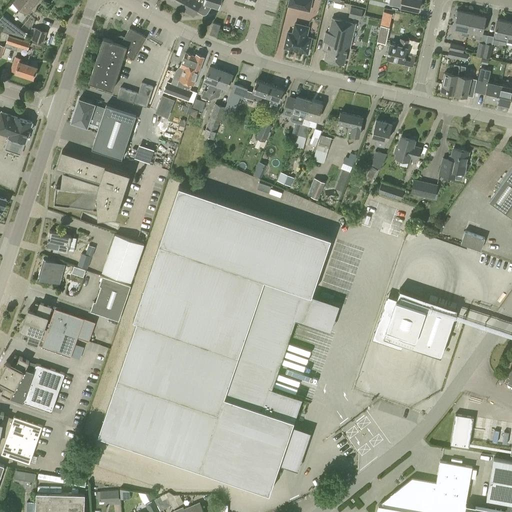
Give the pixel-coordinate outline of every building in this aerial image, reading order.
[(37,0),(14,0),(13,2),(27,13),(37,0)] [(164,0),(194,16),(197,10),(203,14),(204,14),(205,14),(206,14),(207,13),(208,12),(212,5),(219,7),(221,0),(164,0)] [(309,10),(311,0),(289,0),(288,5),(309,10)] [(401,0),(400,6),(418,10),(420,0),(401,0)] [(360,19),(363,9),(351,6),(349,16),(360,19)] [(384,10),(381,24),(389,26),(392,12),(384,10)] [(481,34),(485,16),(458,10),(454,28),(462,30),(461,34),(467,36),(468,31),(475,32),(474,38),(480,39),(481,34)] [(350,48),(356,23),(332,17),(328,32),(326,31),(324,41),(329,42),(325,59),(344,63),(347,47),(350,48)] [(492,43),(499,44),(500,38),(507,39),(511,21),(497,18),(492,43)] [(217,36),(220,24),(214,22),(210,34),(217,36)] [(306,36),(308,27),(295,23),(293,33),(288,31),(284,47),(307,52),(311,37),(306,36)] [(385,43),(389,26),(381,24),(377,41),(385,43)] [(16,25),(10,33),(24,37),(26,32),(16,25)] [(134,59),(146,37),(130,27),(123,39),(121,37),(120,38),(117,39),(116,41),(103,37),(89,81),(92,82),(113,89),(124,54),(126,54),(134,59)] [(42,42),(46,31),(35,28),(31,39),(42,42)] [(27,49),(30,41),(8,34),(5,47),(17,51),(18,46),(27,49)] [(406,53),(409,40),(401,38),(399,45),(390,43),(387,58),(389,58),(388,60),(394,61),(394,59),(403,61),(403,63),(413,65),(415,55),(406,53)] [(482,57),(485,43),(478,42),(476,55),(482,57)] [(463,52),(464,46),(451,43),(449,50),(463,52)] [(485,43),(482,57),(489,58),(492,44),(485,43)] [(462,59),(463,53),(449,50),(447,56),(462,59)] [(191,63),(193,55),(186,52),(181,66),(183,67),(177,85),(184,88),(186,82),(193,64),(191,63)] [(193,64),(186,82),(193,85),(204,56),(196,54),(196,56),(193,55),(191,63),(193,64)] [(33,78),(37,67),(21,62),(22,59),(15,57),(11,71),(33,78)] [(454,92),(460,65),(454,64),(452,73),(445,72),(441,89),(454,92)] [(460,65),(454,92),(467,95),(470,77),(464,76),(466,66),(460,65)] [(216,83),(221,70),(210,66),(205,79),(211,82),(207,91),(213,93),(215,88),(214,88),(215,85),(216,83)] [(496,102),(500,84),(488,81),(490,70),(484,68),(481,83),(487,84),(484,99),(496,102)] [(207,91),(204,90),(202,97),(209,99),(219,96),(223,86),(227,87),(232,74),(221,70),(216,83),(215,85),(214,88),(215,88),(213,93),(207,91)] [(264,102),(270,84),(256,79),(252,91),(262,95),(260,101),(264,102)] [(147,107),(153,86),(142,82),(138,92),(121,87),(117,97),(147,107)] [(173,94),(177,85),(167,82),(164,90),(173,94)] [(243,98),(247,87),(234,82),(225,107),(234,111),(240,97),(243,98)] [(270,84),(264,102),(268,103),(270,97),(281,101),(285,89),(270,84)] [(511,86),(500,84),(496,102),(508,105),(511,90),(511,86)] [(191,91),(184,88),(177,85),(173,94),(188,99),(191,91)] [(168,117),(175,99),(162,94),(156,110),(155,112),(168,117)] [(287,100),(283,112),(291,115),(290,118),(291,121),(295,122),(292,133),(299,135),(310,99),(297,96),(295,102),(287,100)] [(196,97),(193,106),(202,109),(205,100),(196,97)] [(94,103),(79,98),(79,99),(72,121),(87,126),(90,117),(101,120),(105,108),(94,104),(94,103)] [(192,108),(194,101),(187,99),(185,105),(184,110),(183,111),(190,113),(192,108)] [(310,99),(299,135),(306,137),(310,121),(309,121),(310,117),(317,120),(322,103),(310,99)] [(212,142),(219,121),(225,106),(215,103),(205,130),(203,129),(202,134),(205,135),(203,139),(212,142)] [(121,157),(122,158),(136,114),(106,104),(105,108),(101,120),(92,148),(121,157)] [(6,143),(23,149),(32,122),(0,111),(0,133),(9,136),(6,143)] [(358,136),(363,116),(340,111),(338,122),(352,125),(350,134),(358,136)] [(387,140),(391,123),(376,119),(372,136),(378,137),(376,144),(384,146),(386,139),(387,140)] [(265,142),(272,126),(262,122),(255,138),(265,142)] [(324,163),(331,138),(321,134),(313,160),(324,163)] [(420,148),(413,146),(415,140),(401,136),(398,148),(396,147),(394,153),(396,153),(395,158),(409,162),(410,157),(417,159),(420,148)] [(309,144),(315,146),(318,140),(309,137),(308,143),(309,144)] [(463,173),(468,151),(453,148),(451,159),(443,157),(439,174),(449,176),(451,170),(463,173)] [(130,173),(62,150),(57,166),(69,170),(64,185),(56,184),(54,202),(97,207),(98,216),(116,215),(125,189),(130,173)] [(379,168),(387,153),(375,150),(372,165),(379,168)] [(261,177),(266,164),(259,161),(254,174),(261,177)] [(373,178),(377,169),(371,166),(367,175),(373,178)] [(511,167),(489,200),(511,216),(511,228),(511,229),(511,228),(511,167)] [(337,188),(345,190),(350,172),(341,170),(337,188)] [(282,172),(276,184),(289,190),(294,177),(282,172)] [(434,198),(437,184),(413,178),(410,193),(420,195),(420,196),(433,199),(433,198),(434,198)] [(325,182),(318,179),(315,186),(311,185),(307,194),(317,198),(325,182)] [(268,192),(270,185),(259,182),(257,188),(268,192)] [(401,200),(404,189),(381,182),(378,192),(401,200)] [(137,320),(99,433),(269,492),(294,419),(295,419),(302,397),(272,387),(295,318),(304,292),(310,294),(312,294),(331,237),(179,185),(133,319),(137,320)] [(68,252),(72,236),(59,233),(59,232),(50,230),(48,240),(47,247),(68,252)] [(480,249),(485,237),(465,230),(461,242),(480,249)] [(131,281),(144,243),(116,233),(103,271),(131,281)] [(81,255),(78,265),(88,268),(91,257),(86,256),(82,254),(81,255)] [(59,282),(64,265),(43,259),(38,276),(59,282)] [(83,277),(86,270),(74,266),(72,273),(83,277)] [(119,320),(131,285),(103,275),(99,285),(101,286),(96,301),(94,301),(91,310),(119,320)] [(399,288),(381,340),(400,347),(402,342),(440,356),(456,308),(399,288)] [(25,319),(77,337),(78,337),(89,341),(95,322),(84,318),(55,308),(41,303),(40,304),(36,302),(33,311),(28,309),(25,319)] [(71,356),(77,337),(25,319),(21,328),(26,330),(23,338),(28,340),(27,341),(37,344),(39,338),(44,340),(42,346),(71,356)] [(65,373),(36,363),(36,364),(20,356),(19,357),(15,355),(11,363),(6,361),(0,372),(0,380),(1,381),(0,383),(0,390),(2,391),(1,392),(10,397),(29,404),(52,412),(65,373)] [(511,362),(503,379),(511,383),(511,362)] [(0,434),(36,445),(43,426),(14,416),(13,418),(4,415),(4,413),(0,411),(0,434)] [(469,447),(474,416),(455,414),(450,444),(469,447)] [(30,464),(36,445),(0,434),(0,451),(1,452),(1,454),(30,464)] [(511,502),(511,460),(494,457),(486,498),(511,502)] [(475,479),(476,470),(472,469),(472,466),(440,461),(436,482),(412,477),(378,504),(377,511),(511,511),(465,503),(470,478),(475,479)] [(26,472),(16,470),(14,478),(24,480),(26,472)] [(130,489),(120,487),(120,499),(130,499),(130,489)] [(119,501),(119,490),(109,490),(109,501),(119,501)] [(83,511),(85,493),(36,492),(36,501),(27,501),(26,511),(83,511)] [(162,500),(160,496),(154,499),(160,510),(171,504),(168,497),(162,500)] [(148,511),(160,511),(160,510),(154,499),(144,503),(148,511)] [(203,511),(200,502),(184,509),(183,507),(171,511),(203,511)]
